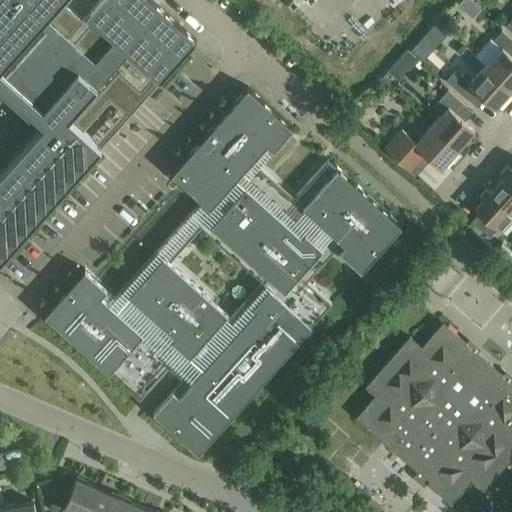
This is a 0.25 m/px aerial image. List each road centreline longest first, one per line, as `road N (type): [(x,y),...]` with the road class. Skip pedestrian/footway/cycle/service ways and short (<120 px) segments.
road 1 (residential): [(240,46),(7,300)]
road 2 (residential): [(274,511),(0,393)]
